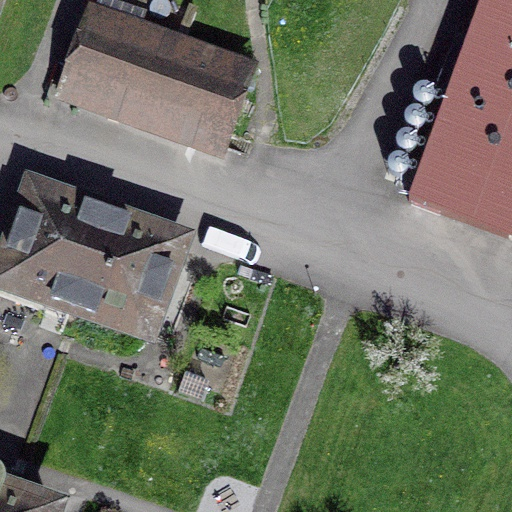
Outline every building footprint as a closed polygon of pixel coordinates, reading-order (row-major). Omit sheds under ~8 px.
[(321,0),(286,0),(318,11),(321,0)] [(511,0),(481,0),(408,203),(509,239),(511,230),(511,0)] [(250,81),(80,22),(46,119),(216,178),(250,81)] [(188,251),(13,193),(0,230),(0,315),(149,366),(188,251)] [(0,511),(29,511),(0,501),(0,511)]
